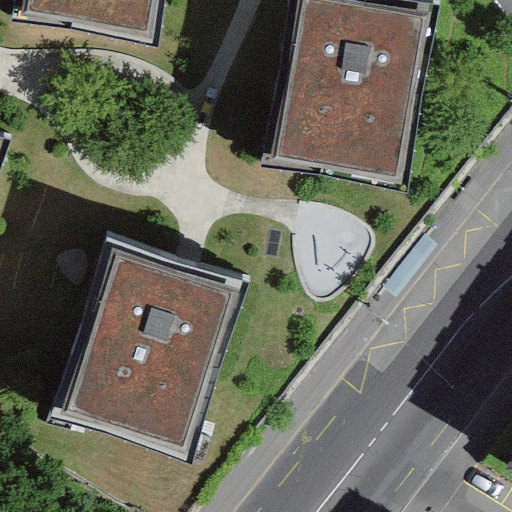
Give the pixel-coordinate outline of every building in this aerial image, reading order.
[(16,0),(13,20),(158,45),(165,0),(16,0)] [(289,0),(260,167),(407,193),(441,2),(429,0),(289,0)] [(0,175),(13,137),(0,132),(0,175)] [(176,254),(108,233),(50,418),(193,462),(251,277),(201,262),(189,258),(176,254)] [(511,426),(497,449),(511,459),(511,426)]
